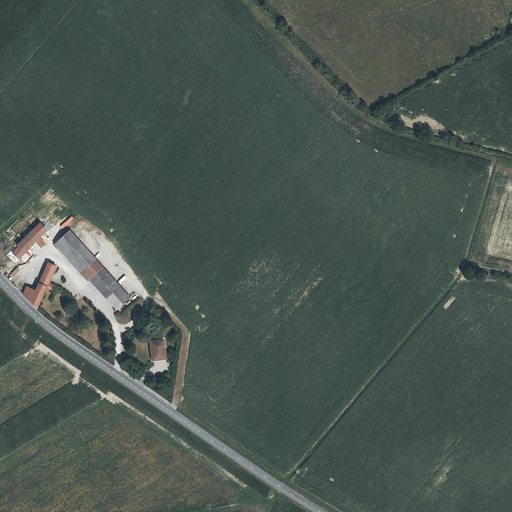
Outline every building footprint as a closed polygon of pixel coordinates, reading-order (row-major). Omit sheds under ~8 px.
[(22,255),(46,230),(45,228),(49,225),(44,219),(39,224),(36,227),(27,235),(23,240),(18,244),(17,245),(19,247),(16,250),(22,255)] [(82,271),(89,278),(102,267),(70,230),(54,245),(57,248),(60,246),(68,254),(66,256),(80,273),(82,271)] [(40,279),(35,290),(30,301),(37,308),(40,300),(47,287),(51,289),(53,285),(50,283),(51,281),(50,281),(56,266),(48,262),(40,279)] [(102,267),(89,278),(116,309),(130,297),(102,267)] [(62,275),(60,280),(68,283),(70,278),(62,275)] [(64,292),(66,287),(60,284),(58,289),(64,292)] [(30,301),(35,290),(27,286),(23,294),(30,301)] [(150,341),(152,358),(160,357),(161,359),(166,358),(163,339),(150,341)]
